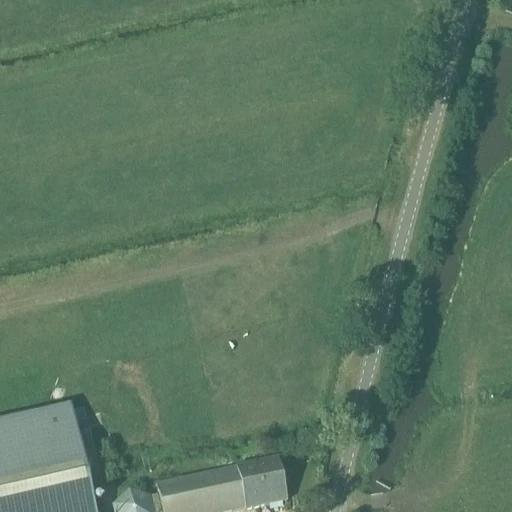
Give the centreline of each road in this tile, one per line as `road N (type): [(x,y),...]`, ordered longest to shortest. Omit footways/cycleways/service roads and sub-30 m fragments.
road 1 (unclassified): [(333,511),(467,0)]
road 2 (track): [(0,308),(323,233),(370,214),(405,219)]
